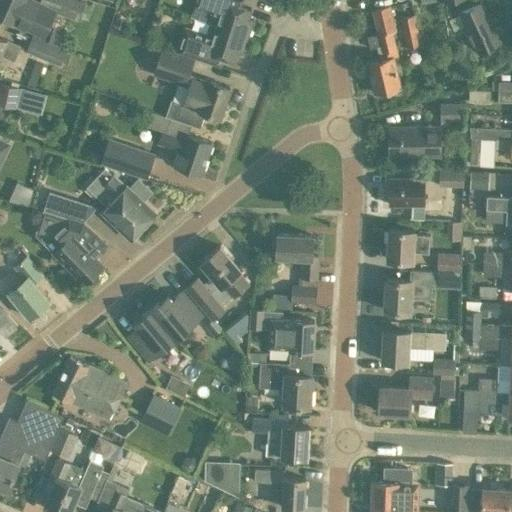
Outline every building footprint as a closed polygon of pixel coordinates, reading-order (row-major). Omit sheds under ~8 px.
[(0,0),(0,14),(11,20),(45,36),(56,11),(78,20),(86,1),(84,0),(40,0),(40,1),(38,0),(0,0)] [(242,0),(206,0),(204,7),(221,13),(217,25),(248,35),(253,18),(248,17),(251,8),(241,4),(242,0)] [(478,50),(500,39),(482,0),(480,0),(460,9),(478,50)] [(375,92),(400,86),(393,56),(399,54),(395,41),(392,30),(396,29),(394,23),(390,4),(371,9),(377,33),(367,36),(370,47),(376,46),(379,58),(367,61),(375,92)] [(421,44),(415,15),(400,18),(401,21),(406,47),(421,44)] [(217,25),(213,36),(197,31),(193,42),(182,38),(178,50),(220,64),(223,55),(233,59),(236,49),(242,51),(248,35),(217,25)] [(61,64),(67,48),(32,34),(26,50),(61,64)] [(0,54),(14,60),(21,45),(6,38),(6,39),(0,36),(0,54)] [(220,116),(230,87),(209,80),(192,74),(191,78),(188,77),(194,59),(162,48),(153,73),(189,86),(182,104),(220,116)] [(43,64),(36,61),(27,83),(35,86),(43,64)] [(511,80),(499,80),(498,90),(511,90),(511,80)] [(0,82),(0,102),(15,106),(19,86),(0,82)] [(28,84),(22,98),(36,104),(42,90),(28,84)] [(469,89),(469,101),(489,101),(490,89),(469,89)] [(511,90),(498,90),(498,100),(511,100),(511,90)] [(465,119),(464,102),(440,103),(440,120),(465,119)] [(201,173),(211,141),(187,133),(190,124),(169,117),(165,129),(161,128),(156,143),(165,146),(164,149),(176,153),(172,163),(177,164),(177,165),(201,173)] [(439,153),(439,139),(422,139),(422,126),(388,127),(389,155),(439,153)] [(496,138),(511,138),(511,128),(470,126),(471,136),(482,137),(496,137),(496,138)] [(0,165),(11,142),(0,136),(0,165)] [(481,164),(482,137),(471,136),(470,136),(469,163),(481,164)] [(154,153),(108,138),(101,160),(147,176),(154,153)] [(511,138),(496,138),(496,147),(511,147),(511,138)] [(104,167),(86,187),(106,205),(100,210),(130,238),(154,212),(142,201),(152,190),(138,176),(127,187),(125,184),(113,173),(112,174),(104,167)] [(464,185),(464,168),(439,168),(439,185),(464,185)] [(470,169),(469,186),(487,187),(488,170),(470,169)] [(389,177),(389,204),(411,203),(411,218),(424,218),(423,203),(423,176),(389,177)] [(32,204),(44,208),(71,217),(75,218),(81,201),(50,190),(38,186),(32,204)] [(506,210),(511,210),(511,196),(507,197),(485,195),(485,209),(506,210)] [(506,222),(506,210),(485,209),(484,221),(506,222)] [(71,217),(49,239),(56,247),(52,251),(83,283),(102,264),(95,256),(109,243),(84,221),(75,218),(71,217)] [(387,259),(411,260),(411,250),(428,251),(429,234),(412,234),(412,229),(388,228),(387,259)] [(277,232),(276,255),(302,257),(301,277),(316,278),(318,278),(318,256),(312,256),(313,234),(277,232)] [(461,234),(461,247),(472,247),(472,234),(461,234)] [(212,275),(203,283),(221,304),(232,295),(233,296),(249,282),(239,270),(241,269),(220,244),(200,261),(212,275)] [(483,262),(511,263),(511,250),(483,250),(483,262)] [(437,270),(461,271),(462,253),(437,252),(436,270),(437,270)] [(29,317),(49,299),(34,282),(44,274),(27,254),(13,265),(21,276),(11,285),(12,287),(7,292),(29,317)] [(511,263),(483,262),(482,275),(511,275),(511,263)] [(384,309),(408,310),(409,296),(431,298),(432,283),(437,284),(437,270),(436,270),(410,269),(409,279),(385,278),(384,309)] [(221,304),(203,283),(198,277),(185,288),(212,320),(213,319),(225,308),(221,304)] [(291,301),(301,302),(315,302),(316,285),(316,278),(301,277),(298,277),(298,284),(292,284),(291,294),(291,301)] [(479,285),(478,297),(496,297),(496,286),(479,285)] [(172,299),(167,293),(151,307),(176,338),(193,324),(203,315),(186,294),(182,290),(172,299)] [(473,336),(473,337),(511,338),(511,323),(480,323),(481,300),(466,300),(464,335),(473,336)] [(16,326),(7,315),(0,306),(0,331),(4,337),(16,326)] [(147,361),(159,351),(176,338),(151,307),(133,321),(137,326),(126,335),(147,361)] [(262,326),(263,310),(251,309),(250,325),(262,326)] [(244,310),(235,318),(245,330),(246,329),(247,313),(244,310)] [(313,320),(290,319),(270,318),(268,347),(289,348),(289,349),(312,350),(313,320)] [(213,319),(212,320),(206,325),(214,334),(221,328),(213,319)] [(445,348),(446,332),(409,330),(383,329),(382,360),(408,360),(409,346),(445,348)] [(510,363),(511,362),(511,338),(473,337),(472,348),(511,349),(510,363)] [(440,373),(455,374),(455,373),(458,373),(459,343),(453,343),(448,343),(447,358),(433,357),(432,373),(440,373)] [(69,355),(52,391),(72,400),(108,419),(127,380),(89,362),(87,364),(69,355)] [(309,405),(311,376),(305,375),(305,363),(249,361),(248,382),(259,382),(258,386),(283,387),(282,403),(309,405)] [(189,382),(171,373),(165,386),(184,395),(189,382)] [(455,374),(440,373),(439,396),(454,397),(455,374)] [(378,410),(409,412),(409,397),(431,398),(433,375),(409,374),(408,387),(379,385),(378,410)] [(478,377),(478,388),(497,389),(497,378),(478,377)] [(497,402),(498,390),(498,389),(497,389),(478,388),(478,389),(464,388),(463,410),(487,411),(488,402),(497,402)] [(167,433),(181,406),(161,396),(153,392),(140,420),(167,433)] [(0,485),(7,489),(19,462),(12,460),(17,446),(45,458),(64,414),(26,398),(17,419),(8,416),(0,435),(0,485)] [(267,431),(266,454),(285,455),(285,456),(306,457),(308,426),(288,425),(288,413),(269,412),(268,416),(252,415),(251,430),(267,431)] [(59,426),(49,448),(69,456),(78,434),(59,426)] [(120,445),(108,440),(102,456),(113,461),(120,445)] [(114,462),(135,471),(143,454),(122,445),(114,462)] [(89,458),(78,484),(65,478),(72,462),(57,456),(47,478),(54,481),(44,504),(62,511),(69,511),(74,501),(85,506),(103,463),(89,458)] [(226,465),(225,490),(237,495),(238,465),(226,465)] [(417,509),(418,481),(410,481),(411,467),(385,466),(384,480),(372,479),(370,507),(411,509),(417,509)] [(303,508),(304,479),(283,478),(284,469),(254,468),(253,480),(283,482),(282,507),(303,508)] [(178,477),(168,499),(179,503),(189,482),(178,477)] [(126,511),(121,510),(128,494),(116,489),(118,483),(107,478),(97,500),(113,506),(110,511),(126,511)] [(469,511),(470,483),(448,483),(447,511),(469,511)] [(506,511),(508,487),(481,486),(479,511),(506,511)] [(232,511),(251,511),(253,509),(236,502),(232,511)]
